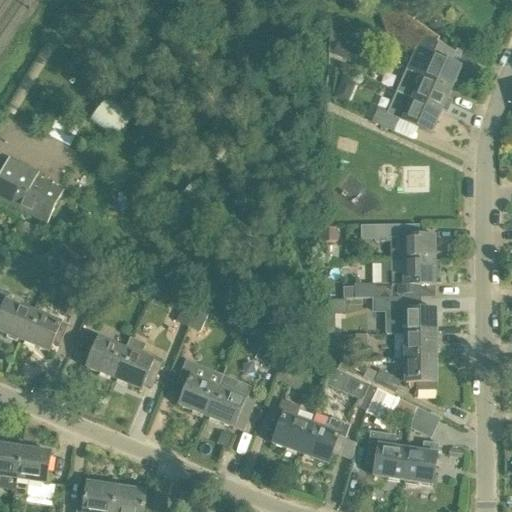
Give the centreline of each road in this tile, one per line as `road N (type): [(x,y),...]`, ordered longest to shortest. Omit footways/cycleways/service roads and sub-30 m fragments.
road 1 (residential): [(482,511),(483,152),(494,102),(511,69)]
road 2 (residential): [(278,511),(0,397)]
